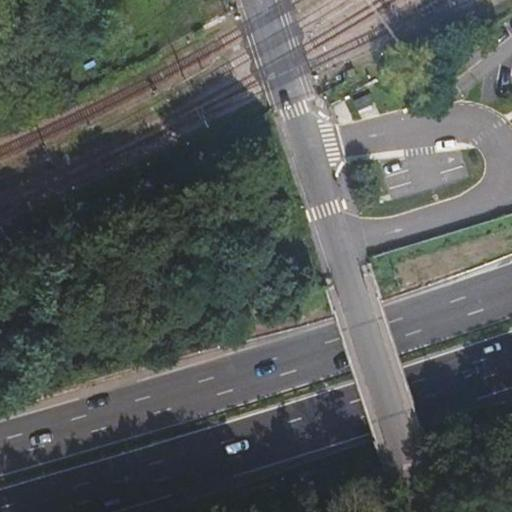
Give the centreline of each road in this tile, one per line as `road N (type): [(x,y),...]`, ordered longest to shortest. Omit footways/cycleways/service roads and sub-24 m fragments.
road 1 (motorway): [(511,287),(0,449)]
road 2 (motorway): [(19,511),(511,361)]
road 3 (residential): [(338,247),(478,209),(499,187),(500,149),(467,121),(305,149)]
road 4 (unclassified): [(346,265),(416,511)]
road 5 (residential): [(305,149),(259,0)]
